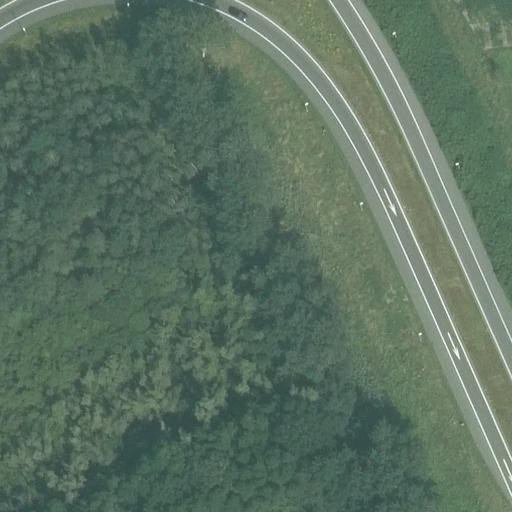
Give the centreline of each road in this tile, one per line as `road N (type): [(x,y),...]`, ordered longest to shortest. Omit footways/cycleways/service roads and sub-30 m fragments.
road 1 (motorway): [(203,0),(290,51),(339,109),(511,474)]
road 2 (motorway): [(511,352),(410,128),(339,0)]
